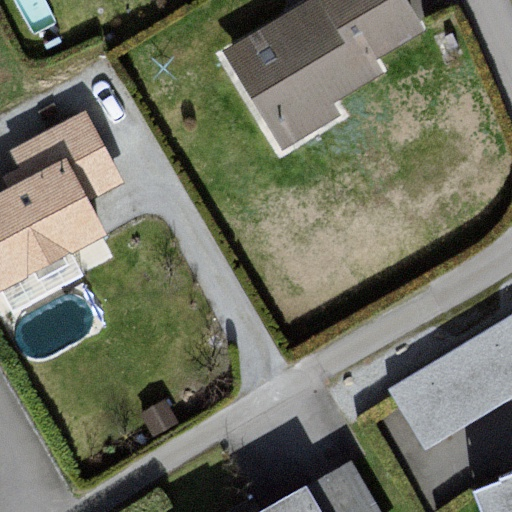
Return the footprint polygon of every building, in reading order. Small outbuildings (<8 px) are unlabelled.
[(410,0),(322,0),(229,52),(290,162),(352,128),(342,111),(396,81),(383,59),(430,34),(410,0)] [(129,193),(89,118),(15,158),(29,185),(0,200),(0,295),(6,306),(125,243),(105,206),(129,193)] [(511,394),(511,315),(390,388),(426,447),(511,394)] [(511,511),(511,475),(478,488),(487,511),(511,511)] [(334,511),(323,493),(290,511),(334,511)]
